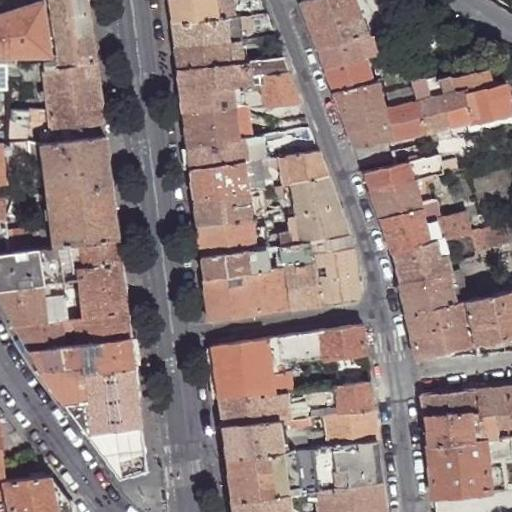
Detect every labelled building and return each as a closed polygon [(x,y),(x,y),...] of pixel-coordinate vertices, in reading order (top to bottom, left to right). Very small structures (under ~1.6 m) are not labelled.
[(95,62),(86,0),(50,0),(57,56),(50,55),(43,1),(0,15),(0,57),(42,56),(43,62),(44,69),(95,62)] [(169,0),(173,23),(217,18),(214,0),(169,0)] [(214,0),(217,18),(225,17),(222,0),(214,0)] [(300,0),(300,1),(317,47),(359,36),(367,33),(355,0),(300,0)] [(225,17),(227,40),(248,38),(245,16),(225,17)] [(173,23),(175,47),(227,40),(225,17),(217,18),(173,23)] [(359,36),(317,47),(325,68),(364,58),(359,36)] [(175,47),(177,68),(230,62),(229,54),(227,40),(175,47)] [(229,54),(230,62),(239,61),(238,53),(229,54)] [(259,73),(287,70),(282,54),(246,60),(250,84),(260,83),(259,73)] [(376,55),(365,58),(365,64),(375,62),(376,57),(376,55)] [(364,58),(325,68),(332,90),(369,81),(365,64),(365,58),(364,58)] [(177,68),(181,110),(232,105),(230,86),(244,84),(250,84),(246,60),(239,61),(230,62),(177,68)] [(46,84),(44,69),(43,62),(24,63),(24,79),(25,85),(46,84)] [(102,122),(95,62),(44,69),(46,84),(46,91),(47,97),(48,109),(51,127),(51,129),(102,122)] [(24,63),(7,64),(7,79),(24,79),(24,63)] [(381,107),(389,136),(480,114),(510,107),(509,106),(503,80),(489,83),(486,67),(451,75),(451,74),(427,80),(428,85),(434,83),(437,94),(386,106),(381,107)] [(263,106),(298,102),(287,70),(259,73),(260,83),(263,106)] [(369,81),(332,90),(353,146),(387,137),(389,136),(381,107),(374,80),(369,81)] [(400,97),(398,89),(383,94),(385,100),(400,97)] [(237,138),(249,136),(246,112),(245,109),(244,105),(243,103),(232,105),(233,111),(237,138)] [(182,117),(186,147),(232,140),(237,140),(237,138),(233,111),(232,105),(181,110),(182,117)] [(510,107),(480,114),(482,124),(511,117),(511,105),(509,106),(510,107)] [(43,128),(51,127),(48,109),(11,108),(11,120),(12,120),(12,141),(23,140),(42,143),(46,143),(43,128)] [(104,135),(102,122),(51,129),(51,127),(43,128),(46,143),(104,135)] [(110,184),(104,135),(46,143),(42,143),(43,154),(47,192),(110,184)] [(25,161),(23,140),(12,141),(8,142),(6,142),(9,162),(25,161)] [(43,154),(42,143),(23,140),(25,161),(27,161),(31,155),(43,154)] [(186,147),(189,170),(235,162),(232,140),(186,147)] [(290,184),(325,173),(316,149),(286,154),(288,172),(290,184)] [(427,154),(362,171),(368,189),(413,178),(432,174),(427,154)] [(243,161),(246,190),(260,189),(260,188),(257,159),(243,161)] [(189,170),(192,198),(246,190),(243,161),(235,162),(189,170)] [(281,186),(290,184),(288,172),(280,173),(281,186)] [(295,211),(336,203),(325,173),(290,184),(295,211)] [(413,178),(368,189),(379,219),(420,208),(416,191),(413,178)] [(117,237),(110,184),(47,192),(48,199),(53,235),(54,245),(69,244),(80,242),(117,237)] [(260,188),(260,189),(262,200),(281,199),(281,186),(277,186),(260,188)] [(416,191),(420,208),(431,205),(427,188),(416,191)] [(253,248),(264,246),(267,246),(266,235),(262,200),(260,189),(246,190),(253,248)] [(192,198),(200,254),(245,249),(253,248),(246,190),(192,198)] [(300,241),(347,233),(336,203),(295,211),(296,214),(300,241)] [(420,208),(379,219),(390,250),(427,240),(422,220),(420,208)] [(422,220),(427,240),(442,237),(467,231),(469,230),(465,216),(463,210),(422,220)] [(483,211),(465,216),(469,230),(487,225),(483,211)] [(287,233),(287,243),(300,241),(296,214),(290,213),(290,226),(290,228),(281,228),(280,234),(287,233)] [(0,252),(8,251),(7,231),(5,217),(0,217),(0,252)] [(469,230),(467,231),(472,250),(507,241),(502,222),(487,225),(469,230)] [(43,226),(7,231),(8,251),(54,245),(53,235),(44,237),(43,226)] [(267,246),(278,245),(287,243),(287,233),(280,234),(266,235),(267,246)] [(278,245),(280,266),(312,262),(311,253),(352,246),(351,245),(347,233),(300,241),(287,243),(278,245)] [(120,262),(117,237),(80,242),(83,267),(120,262)] [(427,240),(390,250),(397,281),(445,269),(448,269),(448,263),(442,237),(427,240)] [(8,251),(0,252),(0,287),(62,280),(74,278),(73,269),(69,244),(54,245),(8,251)] [(245,249),(247,270),(267,267),(264,246),(253,248),(245,249)] [(312,262),(320,303),(357,297),(352,246),(311,253),(312,262)] [(200,254),(202,276),(247,270),(245,249),(200,254)] [(126,310),(120,262),(83,267),(73,269),(74,278),(75,277),(80,316),(126,310)] [(280,266),(288,308),(320,303),(312,262),(280,266)] [(253,313),(288,308),(280,266),(267,267),(247,270),(253,313)] [(446,271),(454,302),(465,300),(458,268),(446,271)] [(445,269),(397,281),(405,317),(454,302),(446,271),(445,269)] [(207,320),(253,313),(247,270),(202,276),(206,312),(207,320)] [(62,280),(0,287),(0,299),(14,324),(56,319),(55,301),(65,301),(62,280)] [(511,289),(465,300),(474,344),(500,338),(511,335),(511,289)] [(454,302),(405,317),(414,358),(474,344),(465,300),(454,302)] [(66,317),(65,301),(55,301),(56,319),(60,318),(66,317)] [(129,337),(126,310),(80,316),(74,316),(76,328),(78,343),(129,337)] [(76,328),(74,316),(66,317),(60,318),(62,329),(76,328)] [(56,319),(14,324),(28,349),(64,345),(62,329),(60,318),(56,319)] [(321,356),(363,350),(361,322),(317,329),(321,356)] [(317,329),(277,334),(281,363),(321,356),(317,329)] [(277,334),(265,336),(270,371),(282,369),(281,363),(277,334)] [(210,345),(216,397),(272,391),(270,371),(265,336),(210,345)] [(132,364),(129,337),(78,343),(64,345),(28,349),(38,368),(85,363),(86,369),(132,364)] [(140,426),(132,364),(86,369),(85,363),(38,368),(86,433),(140,426)] [(270,371),(272,391),(290,389),(288,369),(282,369),(270,371)] [(322,414),(371,408),(368,380),(300,388),(303,400),(306,415),(322,414)] [(510,436),(511,435),(511,383),(475,387),(476,410),(478,439),(483,439),(496,437),(496,426),(510,425),(510,436)] [(476,410),(475,387),(420,393),(422,414),(476,410)] [(272,391),(277,418),(288,417),(285,402),(303,400),(300,388),(290,389),(272,391)] [(216,397),(220,425),(277,418),(272,391),(216,397)] [(327,445),(375,439),(371,408),(322,414),(327,445)] [(478,439),(476,410),(422,414),(426,444),(478,439)] [(277,418),(282,451),(295,449),(305,447),(300,416),(288,417),(277,418)] [(220,425),(224,458),(282,451),(277,418),(220,425)] [(140,426),(86,433),(119,477),(145,469),(140,426)] [(316,489),(380,478),(375,439),(327,445),(310,447),(313,466),(298,468),(301,490),(316,489)] [(426,444),(430,495),(488,489),(485,459),(483,439),(478,439),(426,444)] [(282,451),(288,493),(301,490),(298,468),(295,449),(282,451)] [(224,458),(229,502),(288,493),(282,451),(224,458)] [(10,511),(71,511),(72,503),(48,474),(3,479),(6,494),(10,511)] [(318,511),(366,511),(384,509),(380,478),(316,489),(318,499),(318,511)] [(288,493),(289,503),(318,499),(316,489),(301,490),(288,493)] [(229,502),(230,511),(290,511),(289,503),(288,493),(229,502)]
